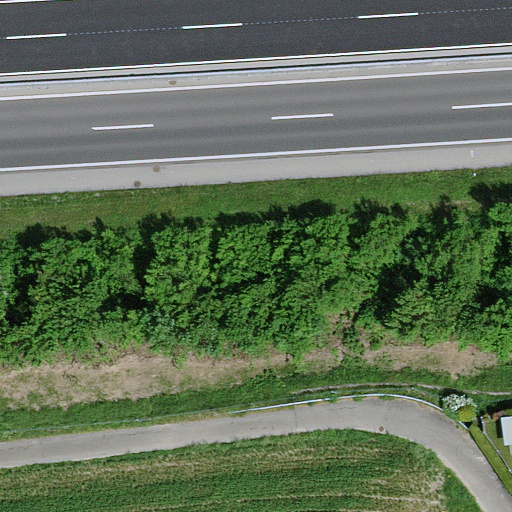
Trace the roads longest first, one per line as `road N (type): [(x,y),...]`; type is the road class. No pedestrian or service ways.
road 1 (unclassified): [(0,455),(340,416),(433,434),(487,511)]
road 2 (motorway): [(511,7),(0,38)]
road 3 (motorway): [(0,133),(511,103)]
